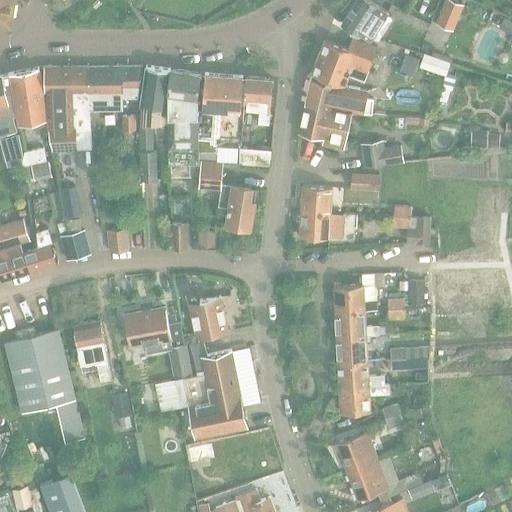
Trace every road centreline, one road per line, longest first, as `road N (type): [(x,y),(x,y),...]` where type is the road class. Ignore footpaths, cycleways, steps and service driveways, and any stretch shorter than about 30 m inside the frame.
road 1 (residential): [(0,290),(143,261),(263,263)]
road 2 (residential): [(281,12),(292,36),(263,263)]
road 3 (residential): [(263,263),(267,361),(313,511)]
road 4 (tertiary): [(34,39),(216,42),(281,12)]
